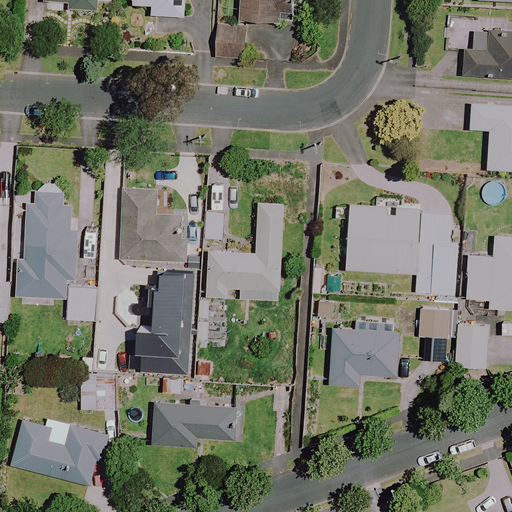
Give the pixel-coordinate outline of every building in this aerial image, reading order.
[(44,0),(49,1),(48,13),(71,15),(72,9),(96,11),(97,0),(44,0)] [(134,0),(135,5),(152,5),(151,15),(185,17),(185,0),(134,0)] [(288,0),(241,0),(240,20),(280,23),(281,11),(288,11),(288,0)] [(511,23),(479,22),(479,31),(467,31),(465,75),(511,78),(511,23)] [(245,26),(218,25),(217,57),(244,58),(245,26)] [(471,129),(483,130),(482,142),(490,143),(488,169),(511,171),(511,105),(473,103),(471,129)] [(19,295),(66,300),(68,278),(74,278),(79,231),(69,230),(72,206),(63,205),(64,194),(57,183),(46,182),(36,195),(34,219),(26,218),(19,295)] [(157,189),(124,187),(120,259),(185,262),(186,228),(175,228),(176,213),(156,212),(157,189)] [(210,251),(207,297),(227,298),(228,288),(241,288),(240,299),(275,300),(280,301),(284,203),(259,202),(257,253),(210,251)] [(453,211),(336,205),(335,222),(347,222),(346,246),(337,246),(337,260),(345,261),(345,270),(413,274),(412,293),(455,295),(458,246),(451,246),(453,211)] [(225,214),(207,212),(205,238),(223,240),(225,214)] [(511,237),(495,236),(494,257),(468,255),(465,298),(489,300),(489,308),(511,309),(511,237)] [(197,281),(183,280),(182,307),(196,307),(197,281)] [(8,284),(0,283),(0,322),(7,322),(8,284)] [(100,289),(70,287),(67,320),(98,323),(100,289)] [(180,291),(158,289),(156,321),(177,322),(180,291)] [(210,299),(200,299),(198,340),(208,340),(210,299)] [(333,318),(334,301),(317,300),(315,317),(333,318)] [(451,338),(453,305),(421,303),(421,312),(393,310),(392,333),(334,329),(331,384),(359,385),(360,374),(396,376),(397,358),(421,360),(422,337),(451,338)] [(489,327),(459,325),(457,367),(487,368),(489,327)] [(185,394),(186,378),(162,376),(161,392),(185,394)] [(116,384),(81,384),(81,409),(116,410),(116,384)] [(289,416),(289,396),(269,396),(269,416),(289,416)] [(233,440),(235,406),(155,401),(152,445),(198,448),(199,438),(233,440)] [(50,417),(48,425),(25,419),(13,465),(91,485),(98,458),(103,459),(110,433),(50,417)]
